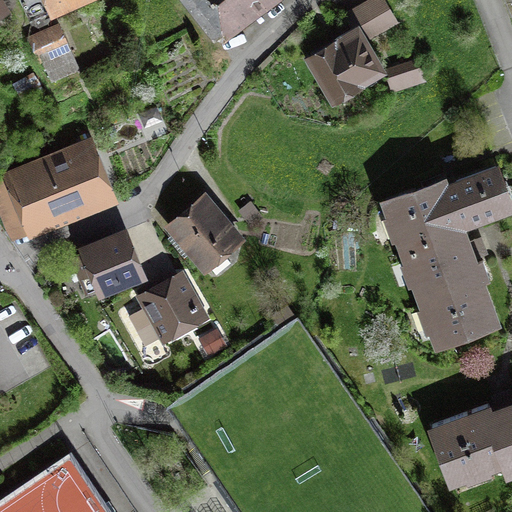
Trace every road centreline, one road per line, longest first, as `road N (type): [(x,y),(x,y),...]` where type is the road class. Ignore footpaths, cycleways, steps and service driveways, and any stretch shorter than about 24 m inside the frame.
road 1 (residential): [(7,254),(148,193),(224,86),(304,0)]
road 2 (residential): [(7,254),(103,399)]
